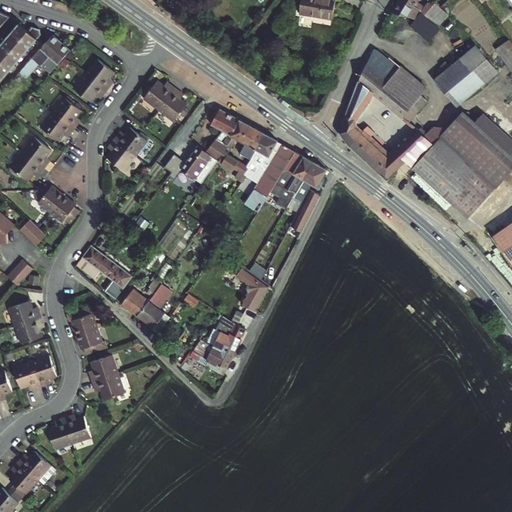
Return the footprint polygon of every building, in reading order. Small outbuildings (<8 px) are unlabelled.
[(339,2),(328,0),(305,0),(303,16),(335,22),(339,2)] [(401,0),(392,15),(415,21),(421,13),(425,16),(432,8),(428,5),(426,3),(420,9),(415,6),(418,0),(401,0)] [(433,9),(432,8),(425,16),(438,25),(447,14),(440,8),(438,6),(436,5),(433,9)] [(424,29),(437,34),(441,28),(438,25),(425,16),(421,13),(415,21),(412,25),(424,29)] [(0,14),(0,27),(8,18),(0,14)] [(424,29),(412,25),(411,27),(431,41),(437,34),(424,29)] [(18,45),(27,34),(18,26),(8,37),(18,45)] [(18,45),(26,53),(40,36),(39,32),(31,29),(27,34),(18,45)] [(0,47),(0,53),(6,58),(18,45),(8,37),(0,47)] [(53,37),(34,59),(32,61),(35,64),(43,54),(55,63),(47,74),(50,76),(66,57),(71,52),(53,37)] [(468,40),(428,73),(450,99),(490,66),(468,40)] [(511,42),(511,41),(499,50),(511,67),(511,42)] [(6,58),(15,66),(26,53),(18,45),(6,58)] [(376,56),(368,68),(403,95),(412,83),(376,56)] [(0,66),(0,74),(4,78),(15,66),(6,58),(0,66)] [(112,85),(107,81),(115,71),(97,58),(86,73),(108,90),(112,85)] [(415,80),(412,83),(403,95),(368,68),(356,83),(337,133),(340,138),(356,123),(372,93),(409,122),(425,101),(420,97),(426,89),(415,80)] [(108,90),(86,73),(75,87),(92,101),(99,92),(104,95),(108,90)] [(145,96),(160,108),(178,85),(171,81),(168,85),(159,78),(145,96)] [(188,101),(179,94),(182,89),(178,85),(160,108),(175,119),(188,101)] [(80,122),(75,119),(82,110),(64,96),(53,111),(76,128),(80,122)] [(76,128),(53,111),(42,126),(60,139),(67,130),(71,133),(76,128)] [(210,126),(222,132),(226,135),(221,144),(225,146),(231,137),(229,136),(238,121),(219,111),(210,126)] [(199,148),(198,149),(220,165),(236,174),(237,173),(245,178),(250,169),(248,168),(227,156),(230,150),(227,148),(233,138),(245,145),(240,154),(249,160),(263,134),(238,121),(229,136),(231,137),(225,146),(221,144),(215,141),(206,153),(199,148)] [(363,129),(356,123),(340,138),(346,147),(363,129)] [(363,129),(346,147),(348,149),(352,155),(382,180),(403,162),(428,142),(417,129),(389,153),(370,135),(375,129),(368,123),(363,129)] [(119,132),(114,138),(136,154),(148,139),(130,126),(123,135),(119,132)] [(263,134),(249,160),(251,161),(248,168),(250,169),(263,177),(283,145),(263,134)] [(34,136),(23,151),(45,168),(50,163),(45,159),(52,150),(34,136)] [(477,171),(436,137),(429,142),(471,178),(477,171)] [(136,154),(114,138),(111,142),(115,146),(107,156),(124,169),(136,154)] [(495,186),(477,171),(471,178),(429,142),(428,142),(403,162),(469,217),(495,186)] [(267,200),(285,172),(297,153),(283,145),(263,177),(258,185),(253,192),(267,200)] [(197,182),(203,187),(207,181),(201,176),(209,165),(216,170),(220,165),(198,149),(182,171),(191,178),(189,180),(195,184),(197,182)] [(45,168),(23,151),(12,166),(29,179),(36,170),(41,174),(45,168)] [(167,167),(179,175),(188,161),(176,153),(167,167)] [(297,153),(285,172),(293,177),(277,205),(286,210),(292,199),(299,187),(313,162),(297,153)] [(313,162),(299,187),(304,189),(308,192),(312,185),(318,188),(325,176),(328,170),(313,162)] [(171,175),(161,187),(167,191),(176,179),(171,175)] [(38,203),(51,213),(65,194),(53,185),(51,187),(45,183),(35,197),(40,200),(38,203)] [(292,199),(297,202),(304,189),(299,187),(292,199)] [(320,196),(311,193),(297,219),(295,217),(293,221),(304,227),(320,196)] [(75,206),(77,203),(65,194),(51,213),(62,222),(64,219),(70,223),(80,210),(75,206)] [(292,199),(286,210),(294,214),(300,204),(297,202),(292,199)] [(0,244),(6,244),(5,234),(8,233),(13,227),(0,215),(0,244)] [(37,229),(29,221),(19,232),(34,247),(44,236),(37,229)] [(511,221),(493,234),(511,261),(511,221)] [(77,267),(92,277),(106,259),(91,248),(77,267)] [(106,259),(92,277),(94,279),(100,272),(112,281),(105,291),(115,299),(132,278),(106,259)] [(19,289),(34,272),(23,262),(7,279),(19,289)] [(247,299),(258,304),(268,286),(261,281),(249,273),(246,270),(240,280),(252,290),(247,299)] [(37,290),(39,281),(29,279),(28,288),(37,290)] [(137,317),(160,288),(157,286),(147,300),(134,290),(122,306),(137,317)] [(169,316),(158,308),(170,292),(162,286),(160,288),(137,317),(157,331),(169,316)] [(258,304),(247,299),(235,322),(244,328),(258,304)] [(8,310),(14,327),(40,319),(38,312),(32,314),(28,303),(8,310)] [(71,321),(68,322),(72,336),(95,328),(90,314),(92,313),(90,307),(85,309),(69,314),(71,321)] [(231,356),(244,331),(219,318),(217,321),(219,322),(214,332),(218,334),(212,347),(231,356)] [(40,319),(14,327),(20,345),(40,338),(37,327),(42,325),(40,319)] [(100,343),(95,328),(72,336),(77,351),(81,350),(83,357),(99,351),(97,344),(100,343)] [(212,347),(200,341),(193,356),(190,362),(201,368),(221,377),(231,356),(212,347)] [(90,377),(92,383),(118,374),(111,357),(91,364),(95,376),(90,377)] [(47,387),(45,382),(57,378),(50,358),(32,364),(41,389),(47,387)] [(41,389),(32,364),(14,370),(21,390),(32,386),(34,391),(41,389)] [(4,372),(0,373),(0,402),(1,402),(0,398),(0,397),(11,394),(4,372)] [(125,395),(118,374),(92,383),(94,391),(100,389),(105,402),(125,395)] [(83,417),(71,421),(70,417),(64,419),(73,444),(90,438),(83,417)] [(55,451),(73,444),(64,419),(57,422),(58,426),(47,430),(55,451)] [(22,457),(17,462),(38,480),(50,465),(34,451),(26,460),(22,457)] [(9,480),(14,484),(25,494),(38,480),(17,462),(13,467),(16,471),(9,480)] [(14,484),(10,489),(21,499),(25,494),(14,484)] [(0,511),(9,511),(17,504),(5,494),(0,489),(0,511)] [(10,489),(5,494),(17,504),(21,499),(10,489)]
